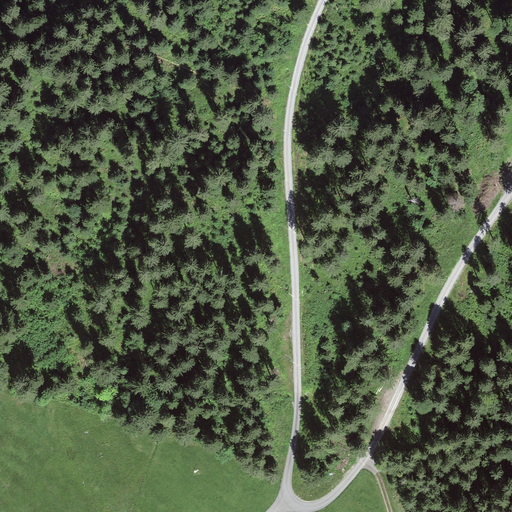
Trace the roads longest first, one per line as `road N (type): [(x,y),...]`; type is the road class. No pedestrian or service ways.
road 1 (track): [(324,0),(291,92),(296,432),(288,497),(271,511)]
road 2 (track): [(288,497),(320,504),(362,464),(445,285),(511,184)]
